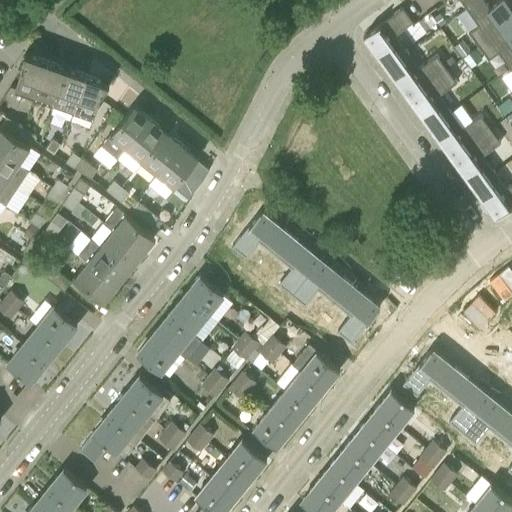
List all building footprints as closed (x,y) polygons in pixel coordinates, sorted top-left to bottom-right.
[(486,0),(477,0),(468,6),(480,23),(470,30),(480,44),(511,20),(511,5),(508,0),(497,0),(490,5),(486,0)] [(368,34),(365,35),(387,65),(409,49),(397,33),(414,20),(404,6),(367,32),(368,34)] [(511,20),(480,44),(490,57),(500,50),(511,66),(511,20)] [(409,49),(387,65),(409,95),(448,66),(438,53),(420,66),(409,49)] [(21,70),(15,88),(35,95),(48,59),(32,54),(32,56),(27,54),(24,53),(24,54),(24,71),(21,70)] [(48,59),(35,95),(54,102),(66,68),(57,65),(58,63),(48,59)] [(448,66),(409,95),(430,125),(452,109),(440,93),(458,80),(448,66)] [(66,68),(54,102),(73,109),(86,73),(76,69),(75,72),(66,68)] [(86,73),(73,109),(93,116),(100,98),(98,97),(108,83),(100,80),(100,81),(95,79),(96,77),(86,73)] [(109,133),(101,144),(118,158),(126,147),(151,118),(142,110),(140,112),(132,105),(109,133)] [(452,109),(430,125),(452,155),(492,127),(482,113),(464,126),(452,109)] [(7,116),(0,126),(11,132),(19,137),(25,128),(7,116)] [(151,118),(126,147),(142,160),(165,132),(157,126),(158,124),(151,118)] [(0,150),(19,163),(31,144),(19,137),(11,132),(0,126),(0,150)] [(492,127),(452,155),(474,185),(496,169),(484,153),(501,140),(492,127)] [(25,128),(19,137),(31,144),(34,139),(37,135),(25,128)] [(165,132),(142,160),(158,173),(182,143),(173,136),(172,138),(165,132)] [(52,137),(45,147),(54,153),(61,143),(52,137)] [(182,143),(158,173),(174,186),(185,194),(207,167),(196,158),(198,156),(190,149),(182,143)] [(0,175),(17,186),(28,170),(19,163),(0,150),(0,175)] [(72,151),(65,161),(74,166),(81,156),(72,151)] [(81,156),(74,166),(82,172),(92,179),(99,169),(89,162),(81,156)] [(496,169),(474,185),(495,215),(511,203),(511,182),(507,186),(496,169)] [(0,199),(5,203),(17,186),(0,175),(0,199)] [(57,177),(52,186),(62,193),(67,184),(57,177)] [(113,179),(106,188),(114,195),(121,185),(113,179)] [(121,185),(114,195),(121,201),(129,192),(121,185)] [(52,186),(46,194),(56,201),(62,193),(52,186)] [(73,186),(68,194),(78,201),(84,193),(73,186)] [(68,194),(62,203),(72,210),(78,201),(68,194)] [(137,198),(129,208),(151,225),(159,216),(137,198)] [(116,205),(103,221),(112,228),(142,252),(148,244),(147,243),(153,235),(125,212),(116,205)] [(274,253),(290,235),(284,230),(283,230),(272,220),(260,210),(246,228),(232,245),(239,251),(246,257),(259,241),(274,253)] [(35,211),(29,219),(39,226),(45,218),(35,211)] [(51,219),(45,228),(55,235),(61,226),(51,219)] [(112,228),(99,245),(127,267),(129,269),(135,261),(142,252),(112,228)] [(274,253),(275,254),(291,267),(278,283),(291,293),(320,259),(319,258),(297,240),(296,240),(290,235),(274,253)] [(90,237),(77,253),(86,260),(116,284),(123,276),(129,269),(127,267),(99,245),(90,237)] [(334,302),(349,283),(343,278),(342,277),(331,268),(320,259),(291,293),(305,304),(318,288),(334,301),(334,302)] [(86,260),(73,277),(101,299),(103,301),(109,293),(116,284),(86,260)] [(49,263),(42,272),(64,290),(71,281),(49,263)] [(4,270),(0,275),(0,281),(5,285),(11,275),(4,270)] [(201,274),(185,293),(208,312),(223,292),(201,274)] [(334,302),(350,314),(337,330),(344,336),(351,342),(365,324),(379,307),(367,297),(356,288),(355,287),(349,283),(334,302)] [(10,288),(3,297),(18,308),(25,300),(10,288)] [(185,293),(169,313),(192,331),(208,312),(185,293)] [(3,297),(0,301),(0,308),(11,317),(18,308),(3,297)] [(54,304),(39,323),(61,341),(76,322),(54,304)] [(169,313),(154,332),(176,350),(177,350),(185,357),(201,338),(192,331),(169,313)] [(39,323),(24,342),(46,360),(61,341),(39,323)] [(245,329),(237,338),(252,350),(259,341),(245,329)] [(154,332),(138,351),(160,370),(176,350),(154,332)] [(271,332),(264,341),(279,352),(286,344),(271,332)] [(237,338),(230,346),(246,358),(252,350),(237,338)] [(264,341),(257,349),(272,361),(279,352),(264,341)] [(8,362),(31,380),(46,360),(24,342),(8,362)] [(308,342),(292,361),(300,368),(323,386),(338,367),(316,348),(316,349),(308,342)] [(419,391),(423,387),(429,379),(445,391),(460,372),(455,368),(442,358),(430,348),(416,366),(405,380),(402,383),(409,389),(416,394),(419,391)] [(215,366),(208,375),(222,387),(229,378),(215,366)] [(300,368),(285,387),(307,405),(323,386),(300,368)] [(243,369),(236,377),(251,389),(258,381),(243,369)] [(445,391),(445,392),(461,405),(455,413),(451,418),(449,421),(461,430),(462,431),(490,397),(489,396),(478,387),(467,378),(466,377),(461,373),(460,372),(445,391)] [(141,374),(125,393),(148,412),(164,393),(163,392),(141,374)] [(208,375),(201,383),(215,395),(222,387),(208,375)] [(236,377),(229,385),(244,398),(251,389),(236,377)] [(285,387),(269,406),(291,425),(307,405),(285,387)] [(391,387),(376,406),(399,425),(414,406),(391,387)] [(125,393),(109,412),(141,437),(156,419),(148,412),(125,393)] [(504,440),(511,430),(511,414),(502,406),(491,397),(490,397),(462,431),(475,442),(482,434),(488,426),(504,439),(504,440)] [(269,406),(253,426),(276,444),(291,425),(269,406)] [(376,406),(361,424),(384,443),(399,425),(376,406)] [(94,431),(81,448),(96,460),(109,444),(116,449),(125,456),(141,437),(109,412),(94,431)] [(172,419),(165,427),(179,439),(186,431),(172,419)] [(200,421),(192,430),(207,441),(214,433),(200,421)] [(361,424),(346,443),(369,462),(384,443),(361,424)] [(165,427),(158,436),(172,448),(179,439),(165,427)] [(192,430),(185,438),(200,450),(207,441),(192,430)] [(241,437),(226,456),(250,476),(265,457),(241,437)] [(432,437),(425,446),(440,458),(447,449),(432,437)] [(346,443),(331,462),(354,480),(369,462),(346,443)] [(425,446),(418,455),(433,467),(440,458),(425,446)] [(226,456),(211,475),(235,494),(250,476),(226,456)] [(136,466),(149,477),(156,467),(143,457),(136,466)] [(169,458),(162,467),(176,479),(183,470),(169,458)] [(443,460),(436,469),(451,481),(458,472),(443,460)] [(331,462),(316,480),(339,499),(354,480),(331,462)] [(63,469),(47,488),(70,507),(72,504),(87,485),(64,467),(63,469)] [(436,469),(429,478),(444,489),(451,481),(436,469)] [(402,474),(396,483),(410,495),(417,486),(402,474)] [(481,475),(465,494),(475,502),(487,511),(503,511),(511,501),(511,499),(491,482),(482,474),(481,475)] [(211,475),(195,494),(205,501),(196,511),(220,511),(235,494),(211,475)] [(316,480),(301,499),(317,511),(328,511),(339,499),(316,480)] [(396,483),(389,492),(403,503),(410,495),(396,483)] [(47,488),(32,507),(37,511),(79,511),(80,510),(72,504),(70,507),(47,488)] [(465,494),(450,511),(487,511),(475,502),(465,494)] [(107,501),(99,511),(101,511),(119,511),(120,511),(107,501)]
